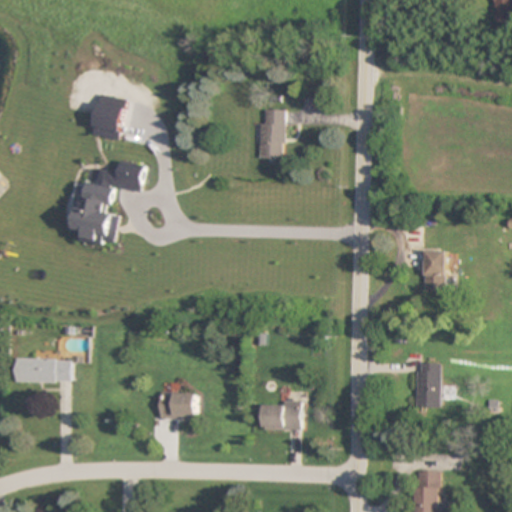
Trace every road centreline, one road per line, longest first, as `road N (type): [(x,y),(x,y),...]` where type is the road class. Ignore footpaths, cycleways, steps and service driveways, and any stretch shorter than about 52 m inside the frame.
road 1 (residential): [(367,0),(357,511)]
road 2 (residential): [(358,476),(86,472),(0,487)]
